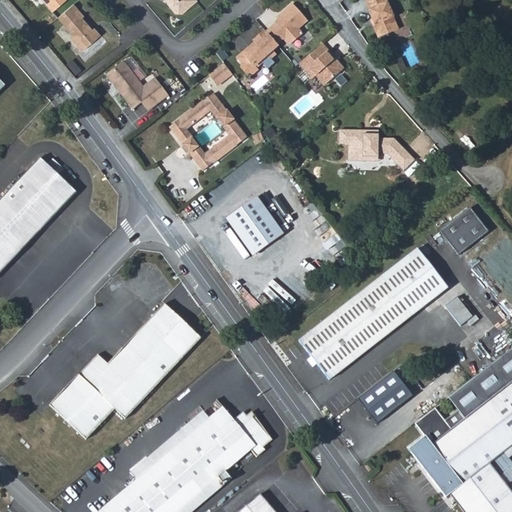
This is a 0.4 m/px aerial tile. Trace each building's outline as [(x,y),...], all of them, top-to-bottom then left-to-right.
[(43,0),(52,10),(63,0),(43,0)] [(169,0),(173,4),(170,5),(170,6),(175,12),(181,13),(196,0),(169,0)] [(384,0),(367,0),(364,2),(369,11),(368,12),(375,26),(373,27),(378,39),(398,30),(392,18),(393,18),(384,0)] [(83,14),(73,2),(57,15),(70,30),(70,36),(81,49),(100,33),(94,26),(92,27),(86,20),(83,20),(80,17),(82,16),(83,14)] [(273,24),(265,31),(276,44),(282,39),(286,43),(290,44),(302,33),(298,28),(307,20),(292,3),(280,13),(282,16),(277,18),(273,24)] [(265,31),(264,30),(253,39),(255,41),(256,44),(250,49),(248,47),(236,57),(241,63),(240,67),(248,76),(256,69),(254,67),(267,56),(269,58),(274,54),(271,50),(277,45),(276,44),(265,31)] [(342,69),(320,43),(298,63),(311,78),(315,75),(323,84),(342,69)] [(142,101),(148,109),(167,95),(153,77),(141,86),(122,61),(105,74),(131,109),(142,101)] [(221,62),(206,74),(213,84),(216,84),(229,73),(221,62)] [(201,170),(244,136),(211,93),(167,126),(201,170)] [(391,138),(375,138),(360,138),(360,130),(336,129),(336,143),(345,143),(345,160),(355,161),(359,156),(375,156),(375,153),(381,153),(395,143),(391,138)] [(360,130),(360,138),(375,138),(375,130),(360,130)] [(400,170),(411,160),(395,143),(381,153),(384,154),(400,170)] [(42,157),(0,201),(0,275),(79,190),(42,157)] [(223,219),(250,257),(280,235),(253,197),(223,219)] [(458,256),(487,232),(468,208),(439,232),(458,256)] [(317,366),(330,382),(448,289),(417,249),(299,343),(311,359),(307,363),(312,369),(317,366)] [(455,298),(444,308),(459,327),(471,318),(455,298)] [(115,408),(125,418),(182,357),(200,339),(163,304),(107,363),(96,354),(87,363),(108,383),(99,393),(115,408)] [(511,348),(448,398),(464,419),(451,429),(435,408),(415,424),(425,436),(411,447),(430,471),(427,474),(446,498),(450,495),(463,511),(511,511),(511,480),(507,485),(490,464),(511,446),(511,348)] [(108,383),(87,363),(49,404),(86,439),(115,408),(99,393),(108,383)] [(379,424),(415,396),(396,372),(360,400),(379,424)] [(139,477),(168,511),(175,511),(213,480),(219,488),(224,484),(217,476),(250,449),(256,456),(265,449),(263,446),(270,441),(268,438),(269,436),(269,429),(266,422),(260,417),(254,416),(250,419),(243,411),(234,419),(223,406),(206,420),(139,477)] [(199,413),(133,470),(139,477),(206,420),(199,413)] [(427,474),(430,471),(411,447),(408,450),(427,474)] [(369,463),(365,466),(369,472),(373,468),(369,463)] [(168,511),(139,477),(98,511),(168,511)] [(213,480),(175,511),(190,511),(219,488),(213,480)] [(275,511),(260,494),(238,511),(275,511)]
